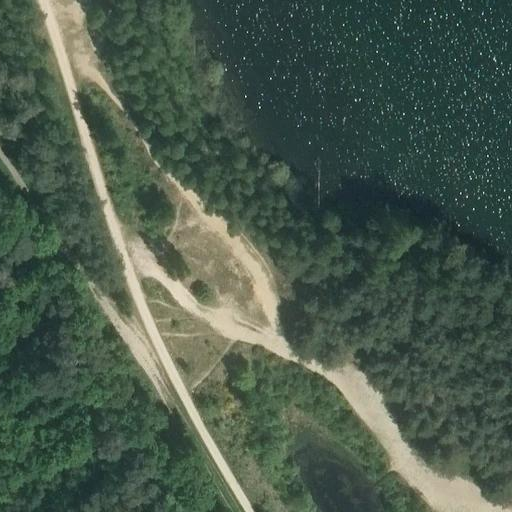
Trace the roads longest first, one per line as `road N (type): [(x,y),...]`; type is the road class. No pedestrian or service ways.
road 1 (unknown): [(0,140),(250,511)]
road 2 (track): [(129,339),(0,147)]
